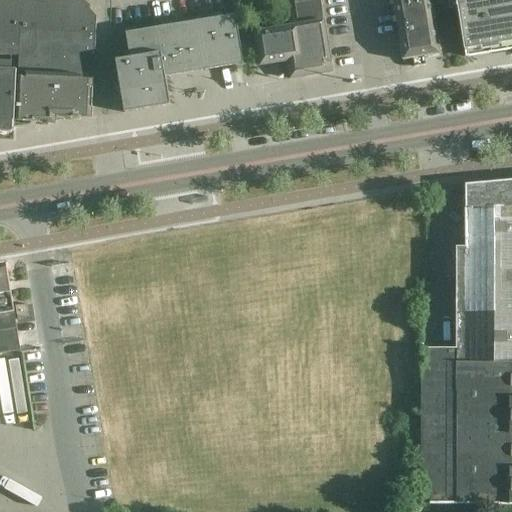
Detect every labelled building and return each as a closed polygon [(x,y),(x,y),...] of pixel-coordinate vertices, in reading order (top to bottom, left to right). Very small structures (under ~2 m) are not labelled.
[(54,116),(92,118),(97,23),(93,22),(90,19),(90,10),(81,0),(80,0),(0,0),(0,55),(20,57),(17,121),(54,123),(54,116)] [(290,80),(332,74),(324,22),(320,0),(314,0),(294,3),(298,26),(254,33),(260,67),(287,63),(290,80)] [(441,55),(432,0),(392,0),(403,62),(413,60),(414,68),(426,66),(425,58),(441,55)] [(511,0),(456,0),(466,58),(511,50),(511,0)] [(130,59),(116,61),(125,114),(170,106),(165,78),(243,65),(235,16),(126,34),(130,59)] [(0,140),(14,141),(15,131),(15,132),(15,130),(18,62),(0,60),(0,140)] [(511,181),(466,186),(466,249),(457,249),(457,350),(424,350),(424,345),(422,345),(422,492),(418,492),(418,493),(426,493),(426,494),(511,500),(511,181)] [(0,355),(21,352),(7,264),(0,265),(0,355)] [(27,305),(15,307),(18,321),(30,319),(27,305)]
